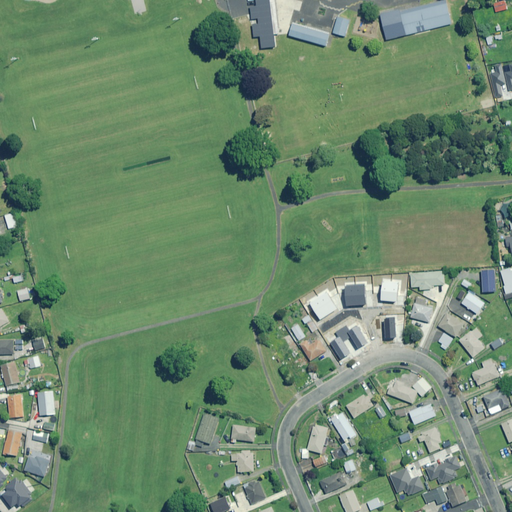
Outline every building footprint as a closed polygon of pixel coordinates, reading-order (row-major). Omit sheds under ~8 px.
[(295,0),(295,1),(291,0),(282,0),(281,7),(297,12),(300,0),(295,0)] [(446,0),(445,0),(395,13),(401,35),(452,22),(446,0)] [(506,10),(504,2),(493,4),(495,12),(506,10)] [(350,20),(337,16),(332,34),(345,38),(350,20)] [(328,33),(291,23),(287,35),(325,45),(328,33)] [(511,210),(510,206),(502,209),(505,218),(511,216),(511,210)] [(18,226),(15,213),(5,216),(8,229),(18,226)] [(504,227),(501,215),(496,216),(498,228),(504,227)] [(511,270),(511,271),(510,269),(501,271),(505,286),(504,286),(506,295),(511,292),(511,270)] [(496,292),(494,270),(481,271),(483,293),(496,292)] [(471,284),(464,280),(461,285),(468,289),(471,284)] [(447,290),(441,287),(437,297),(443,299),(447,290)] [(30,299),(27,289),(17,291),(20,301),(30,299)] [(462,318),(472,325),(478,316),(477,315),(484,303),(468,293),(461,304),(469,309),(466,314),(465,313),(462,318)] [(316,300),(312,294),(305,298),(308,304),(316,300)] [(413,311),(409,310),(407,314),(411,315),(411,318),(429,323),(433,309),(425,307),(427,300),(416,297),(413,311)] [(399,303),(391,304),(380,304),(381,318),(400,317),(399,303)] [(351,320),(345,309),(339,313),(345,324),(351,320)] [(0,310),(0,327),(9,322),(1,310),(0,310)] [(340,321),(334,312),(328,316),(333,325),(340,321)] [(374,333),(370,314),(368,315),(367,312),(359,314),(359,317),(355,318),(359,336),(374,333)] [(459,317),(453,313),(451,316),(447,314),(439,327),(456,338),(464,325),(457,320),(459,317)] [(311,321),(309,316),(302,319),(305,324),(311,321)] [(318,329),(312,321),(307,325),(312,333),(318,329)] [(324,324),(320,327),(324,333),(328,330),(324,324)] [(291,328),(298,341),(305,337),(298,325),(291,328)] [(482,336),(476,328),(459,341),(473,358),(485,349),(478,340),(482,336)] [(351,344),(343,331),(336,335),(333,331),(325,336),(335,353),(351,344)] [(453,339),(444,334),(438,342),(442,344),(440,347),(446,350),(453,339)] [(504,344),(500,338),(490,343),(494,350),(504,344)] [(0,355),(13,355),(13,340),(0,340),(0,355)] [(327,351),(320,340),(310,346),(306,341),(300,344),(310,361),(327,351)] [(302,358),(297,350),(281,360),(293,380),(304,373),(297,361),(302,358)] [(41,366),(38,356),(28,359),(31,369),(41,366)] [(484,368),(471,374),(475,382),(477,386),(499,377),(491,359),(482,363),(484,368)] [(20,383),(15,362),(1,366),(6,386),(20,383)] [(397,379),(396,379),(389,382),(386,390),(388,391),(387,394),(413,404),(417,392),(422,397),(432,388),(422,378),(414,386),(397,379)] [(511,407),(503,389),(483,397),(491,415),(511,407)] [(54,401),(53,392),(38,393),(40,416),(55,415),(55,409),(59,408),(58,401),(54,401)] [(24,417),(21,395),(8,396),(10,418),(24,417)] [(366,397),(364,395),(346,406),(354,419),(374,406),(367,397),(366,397)] [(436,417),(431,404),(410,413),(414,425),(436,417)] [(386,416),(381,408),(376,411),(380,419),(386,416)] [(406,416),(404,409),(395,411),(397,418),(406,416)] [(356,436),(343,413),(331,420),(344,440),(349,437),(351,439),(356,436)] [(219,419),(204,414),(195,443),(189,441),(186,449),(194,452),(196,446),(203,448),(205,443),(211,444),(219,419)] [(511,420),(501,425),(509,443),(511,442),(511,420)] [(55,424),(45,422),(44,430),(53,431),(55,424)] [(328,429),(314,425),(307,450),(322,454),(324,445),(327,446),(329,439),(326,438),(328,429)] [(256,428),(234,426),(232,443),(236,443),(236,441),(254,443),(256,428)] [(441,442),(435,427),(420,433),(421,436),(417,437),(420,443),(425,441),(430,453),(440,449),(438,444),(441,442)] [(22,434),(9,431),(3,453),(16,457),(22,434)] [(49,434),(35,431),(33,439),(47,442),(49,434)] [(411,440),(408,433),(399,437),(402,443),(411,440)] [(38,453),(32,450),(25,471),(45,477),(50,461),(37,456),(38,453)] [(254,472),(253,453),(250,453),(250,451),(242,451),(242,454),(231,455),(232,462),(235,461),(236,466),(238,466),(239,473),(254,472)] [(456,478),(446,453),(427,461),(431,470),(436,468),(443,484),(456,478)] [(327,464),(324,457),(313,460),(315,467),(327,464)] [(424,466),(421,460),(412,464),(414,470),(424,466)] [(356,470),(352,461),(343,464),(347,474),(356,470)] [(0,486),(9,471),(0,465),(0,486)] [(347,486),(341,472),(320,481),(325,494),(347,486)] [(30,481),(22,476),(17,484),(26,489),(30,481)] [(240,483),(238,477),(225,482),(227,489),(240,483)] [(255,484),(253,482),(243,486),(251,505),(266,499),(260,482),(255,484)] [(456,487),(455,484),(448,486),(450,491),(447,492),(453,507),(466,502),(460,486),(456,487)] [(19,499),(9,487),(0,494),(0,499),(8,509),(19,499)] [(447,501),(441,487),(423,495),(426,504),(436,500),(438,505),(447,501)] [(355,511),(361,510),(353,491),(339,496),(346,511),(355,511)] [(227,496),(212,502),(215,511),(225,511),(232,510),(227,496)] [(381,507),(377,498),(367,503),(371,511),(381,507)]
